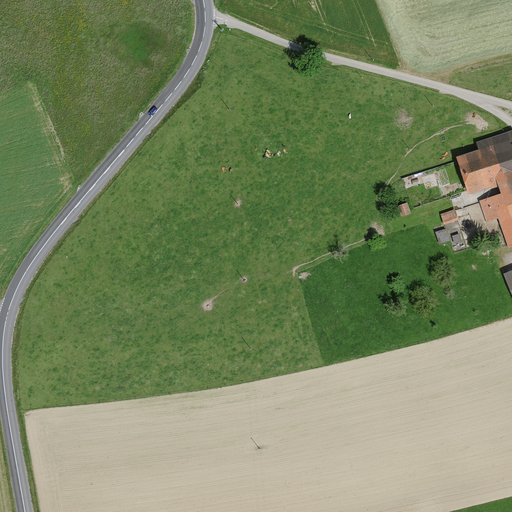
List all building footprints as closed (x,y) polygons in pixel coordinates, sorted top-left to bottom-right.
[(469,196),(498,186),(501,196),(478,203),(485,224),(498,220),(508,250),(511,248),(511,132),(476,145),(478,152),(457,159),(469,196)] [(411,216),(407,205),(396,209),(400,219),(411,216)] [(456,222),(453,212),(440,216),(444,227),(456,222)] [(469,223),(463,225),(465,231),(471,229),(469,223)] [(449,242),(445,231),(435,234),(438,245),(449,242)] [(461,243),(459,236),(451,238),(453,245),(461,243)] [(511,270),(503,274),(511,298),(511,270)]
